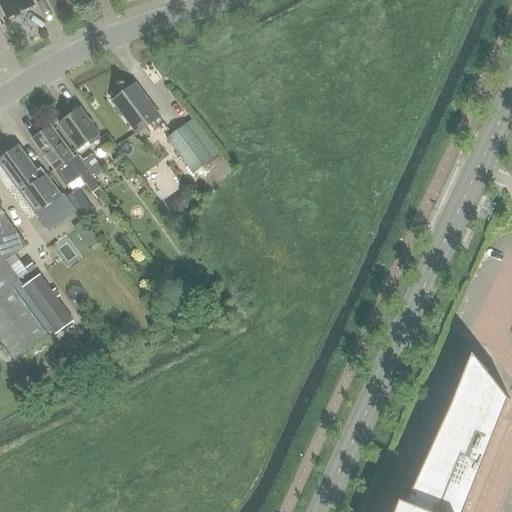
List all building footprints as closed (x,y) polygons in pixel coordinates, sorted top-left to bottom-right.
[(32,6),(29,0),(0,0),(9,18),(32,6)] [(113,101),(138,134),(159,118),(134,85),(113,101)] [(58,124),(78,151),(89,143),(92,146),(100,140),(98,137),(99,136),(80,109),(58,124)] [(186,125),(166,141),(193,176),(214,160),(186,125)] [(74,159),(70,153),(51,127),(32,140),(54,171),(67,188),(82,177),(93,193),(99,188),(77,157),(74,159)] [(16,149),(0,160),(0,166),(20,193),(36,215),(62,196),(44,172),(42,174),(37,168),(33,172),(16,149)] [(92,155),(82,161),(92,176),(102,170),(92,155)] [(97,215),(80,191),(69,199),(86,223),(97,215)] [(0,200),(0,241),(17,229),(7,214),(4,216),(0,209),(0,204),(2,203),(0,200)] [(83,222),(73,229),(87,248),(97,241),(83,222)] [(0,337),(16,360),(49,337),(48,335),(50,333),(17,287),(21,283),(19,280),(6,262),(0,253),(0,337)] [(28,274),(21,265),(15,256),(6,262),(19,280),(28,274)] [(28,260),(21,265),(28,274),(29,275),(36,270),(28,260)] [(39,277),(22,290),(57,335),(74,322),(56,299),(60,296),(55,289),(51,293),(39,277)] [(99,347),(114,371),(126,363),(111,340),(99,347)] [(465,511),(510,400),(480,362),(479,363),(473,356),(470,365),(469,364),(410,511),(465,511)]
